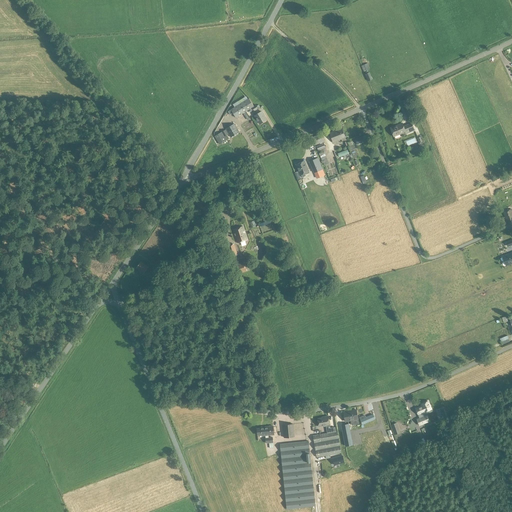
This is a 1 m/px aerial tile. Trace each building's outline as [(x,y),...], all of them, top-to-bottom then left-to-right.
[(236,118),(251,108),(253,111),(255,111),(259,109),(258,108),(260,107),(258,105),(257,106),(256,105),(254,106),(249,98),(248,99),(246,96),(233,104),(235,107),(228,112),(230,115),(233,113),(236,118)] [(408,118),(414,116),(408,100),(401,102),(408,118)] [(262,112),(255,116),(260,124),(267,120),(262,112)] [(402,123),(391,128),(394,137),(405,132),(406,134),(415,131),(412,123),(404,126),(402,123)] [(231,137),(239,132),(234,124),(226,129),(231,137)] [(334,142),(346,138),(342,129),(330,133),(334,142)] [(229,139),(225,130),(215,136),(220,145),(224,142),(225,145),(228,143),(227,141),(229,139)] [(322,134),(312,137),(315,146),(320,144),(319,145),(314,147),(315,149),(317,148),(318,151),(321,150),(325,149),(325,148),(326,148),(324,143),(325,143),(322,134)] [(367,135),(355,139),(357,144),(368,140),(367,135)] [(404,138),(406,143),(414,139),(413,135),(404,138)] [(350,146),(349,146),(353,158),(354,158),(355,157),(358,156),(353,145),(350,146)] [(349,153),(348,149),(338,153),(339,157),(343,156),(344,158),(346,157),(345,155),(349,153)] [(317,158),(309,161),(314,172),(315,172),(322,169),(317,158)] [(297,164),(296,165),(301,175),(302,177),(305,176),(305,175),(309,173),(309,172),(305,163),(302,164),(302,162),(301,163),(300,161),(297,163),(297,164)] [(364,175),(361,176),(363,184),(369,181),(368,179),(366,180),(364,175)] [(511,209),(502,212),(507,224),(511,222),(511,209)] [(233,229),(238,243),(247,240),(243,226),(233,229)] [(144,273),(148,266),(141,261),(137,268),(144,273)] [(156,276),(161,269),(160,268),(161,266),(157,263),(155,266),(156,266),(151,273),(156,276)] [(244,263),(234,266),(237,274),(246,270),(244,263)] [(421,404),(422,406),(416,409),(420,418),(417,419),(419,425),(429,421),(426,414),(433,411),(428,401),(421,404)] [(344,418),(345,422),(358,419),(357,409),(344,412),(344,415),(342,416),(343,419),(344,418)] [(373,414),(365,417),(365,415),(360,417),(363,423),(375,418),(373,414)] [(330,425),(328,416),(324,417),(318,419),(319,426),(324,425),(324,426),(326,425),(327,433),(313,435),(317,457),(325,456),(330,455),(342,453),(338,431),(336,431),(335,427),(330,428),(330,425)] [(283,425),(284,437),(294,436),(293,424),(283,425)] [(346,446),(353,445),(349,424),(342,425),(346,446)] [(262,435),(262,436),(275,434),(274,426),(262,427),(262,428),(257,428),(258,435),(262,435)] [(280,444),(287,510),(316,506),(309,441),(280,444)] [(342,456),(331,459),(332,462),(334,461),(335,465),(344,462),(342,456)]
